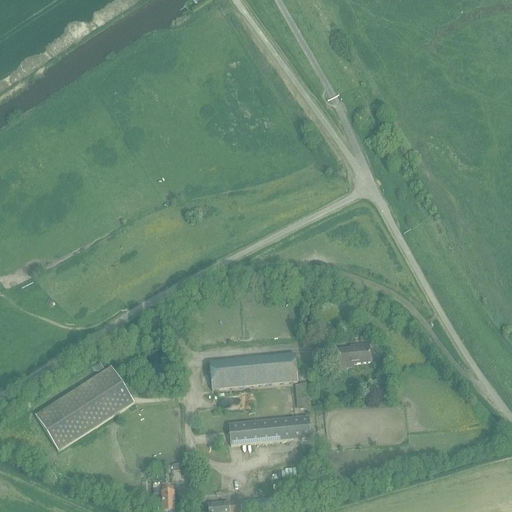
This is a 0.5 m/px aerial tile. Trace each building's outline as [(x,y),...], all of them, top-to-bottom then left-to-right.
[(354,372),(353,366),(370,364),(369,346),(355,347),(356,350),(338,352),(340,373),(354,372)] [(211,391),(297,382),(294,355),(209,363),(211,391)] [(35,418),(58,453),(134,405),(111,369),(35,418)] [(299,410),(308,410),(306,386),(297,386),(299,410)] [(231,446),(312,438),(309,418),(229,425),(231,446)] [(163,511),(174,511),(173,489),(162,489),(163,511)] [(209,511),(258,511),(281,510),(280,498),(209,504),(209,511)]
